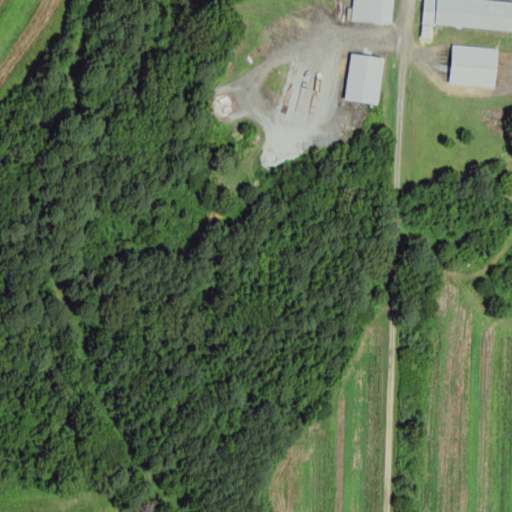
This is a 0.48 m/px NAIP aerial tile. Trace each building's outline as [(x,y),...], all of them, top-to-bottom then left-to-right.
[(353,0),(352,18),(371,19),(372,0),(353,0)] [(372,0),(393,0),(392,21),(371,19),(372,0)] [(424,0),(422,22),(435,23),(436,21),(511,28),(511,0),(424,0)] [(422,24),(421,36),(433,37),(433,25),(422,24)] [(453,43),(449,81),(495,85),(499,48),(453,43)] [(350,52),(344,97),(377,102),(384,57),(350,52)]
